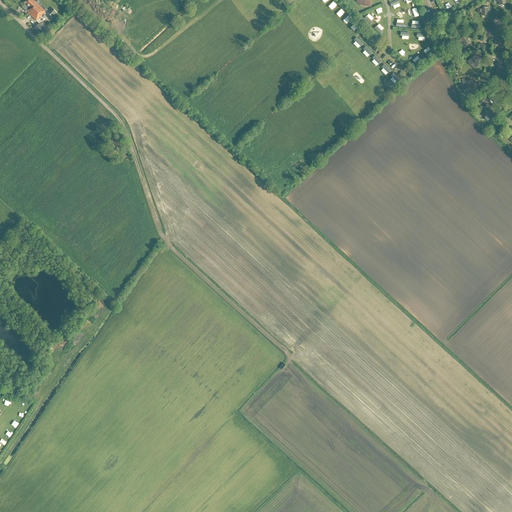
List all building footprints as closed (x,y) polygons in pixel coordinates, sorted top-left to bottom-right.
[(37,9),(40,6),(36,2),(35,3),(32,0),(28,0),(25,4),(30,9),(27,12),(29,14),(30,14),(31,14),(34,11),(37,9)] [(399,0),(397,0),(391,2),(393,6),(395,6),(396,8),(402,6),(399,0)] [(334,10),(338,5),(334,1),(330,6),(334,10)] [(30,14),(29,14),(36,21),(46,11),(40,6),(37,9),(34,11),(31,14),(30,14)] [(489,13),(489,7),(487,8),(487,9),(479,10),(479,13),(481,13),(481,16),(488,16),(488,13),(489,13)] [(53,18),(57,13),(52,8),(48,13),(53,18)] [(338,13),(341,17),(346,12),(342,9),(338,13)] [(382,34),(386,27),(379,23),(375,30),(382,34)] [(43,37),(48,32),(39,24),(35,29),(43,37)] [(465,46),(470,42),(468,39),(469,38),(467,35),(460,39),(461,41),(460,42),(463,46),(464,45),(465,46)] [(358,37),(355,40),(357,41),(355,43),(360,48),(365,43),(358,37)] [(495,45),(501,45),(501,41),(503,41),(503,37),(501,37),(501,39),(495,39),(495,45)] [(368,46),(365,48),(367,50),(364,52),(369,57),(374,53),(368,46)] [(429,55),(433,51),(430,47),(425,51),(429,55)] [(374,58),(375,59),(373,61),(378,66),(384,61),(377,55),(374,58)] [(467,62),(471,66),(472,64),(476,68),(480,64),(478,61),(480,60),(476,55),(467,62)] [(501,66),(501,63),(495,63),(495,69),(502,69),(502,72),(505,72),(504,66),(501,66)] [(386,64),(383,67),(385,68),(383,70),(388,75),(393,70),(386,64)] [(392,75),(394,77),(392,79),(396,84),(401,79),(395,72),(392,75)] [(464,79),(462,79),(463,85),(465,84),(466,88),(472,87),(471,85),(473,84),(473,80),(464,82),(464,79)] [(497,117),(491,112),(492,111),(488,109),(484,114),(482,113),(481,114),(485,117),(486,116),(493,121),(497,117)] [(120,144),(117,141),(113,144),(116,148),(118,147),(121,150),(125,147),(122,143),(120,144)]
